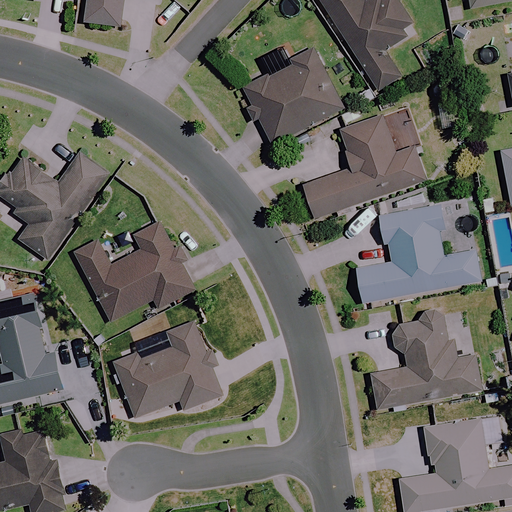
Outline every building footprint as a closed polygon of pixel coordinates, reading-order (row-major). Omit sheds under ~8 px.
[(90,0),(88,22),(123,27),(126,0),(90,0)] [(380,0),(371,6),(367,0),(323,0),(382,92),(403,79),(386,52),(412,36),(406,27),(412,23),(397,0),(380,0)] [(511,0),(472,0),(474,9),(511,1),(511,0)] [(334,79),(319,48),(292,61),(294,66),(247,89),(273,144),(342,111),(328,82),(334,79)] [(343,115),(347,127),(343,128),(357,169),(308,186),(319,219),(429,180),(417,145),(397,152),(384,114),(366,120),(362,109),(343,115)] [(114,173),(85,152),(66,177),(53,178),(25,158),(0,192),(0,194),(36,221),(23,240),(50,260),(114,173)] [(450,229),(445,205),(384,217),(393,264),(360,270),(367,305),(485,281),(479,251),(446,257),(441,231),(450,229)] [(197,292),(164,223),(139,235),(146,251),(115,266),(103,241),(79,252),(113,324),(159,302),(162,309),(197,292)] [(48,327),(40,294),(0,303),(0,338),(6,362),(0,363),(0,398),(2,406),(68,391),(59,354),(49,356),(43,329),(48,327)] [(457,340),(451,342),(446,313),(439,310),(428,312),(422,319),(423,323),(401,327),(395,335),(398,348),(406,355),(407,363),(400,364),(401,370),(375,375),(381,409),(394,407),(396,414),(410,411),(409,404),(483,391),(477,357),(460,360),(457,340)] [(211,351),(199,322),(140,345),(143,353),(117,364),(139,420),(182,403),(186,413),(227,397),(215,368),(221,366),(215,349),(211,351)] [(511,466),(491,470),(484,419),(427,428),(434,475),(403,480),(407,511),(420,511),(511,498),(511,466)] [(62,462),(57,463),(53,464),(44,428),(3,437),(9,463),(0,464),(0,510),(33,503),(34,511),(59,511),(67,510),(64,494),(69,493),(62,462)]
